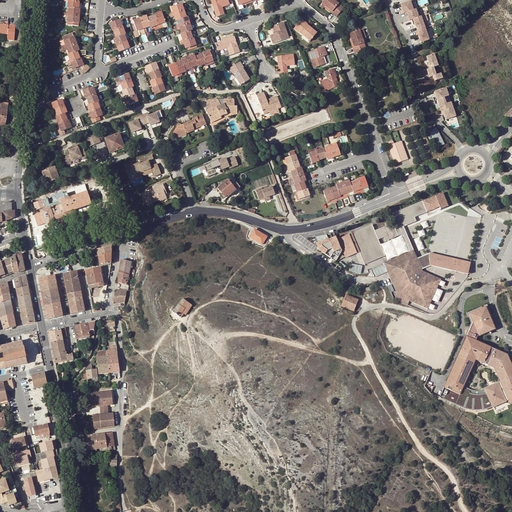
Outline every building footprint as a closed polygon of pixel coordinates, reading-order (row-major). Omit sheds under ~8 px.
[(227,0),(212,0),(217,13),(216,14),(217,17),(224,14),(222,7),(229,4),(227,0)] [(324,0),(323,1),(322,3),(338,16),(344,8),(336,1),(334,0),(324,0)] [(68,4),(68,8),(69,8),(79,9),(80,3),(79,2),(66,1),(66,4),(68,4)] [(410,1),(400,5),(402,10),(400,11),(401,14),(406,12),(413,10),(410,1)] [(338,16),(322,3),(319,6),(323,9),(324,7),(336,17),(338,16)] [(168,14),(169,16),(184,11),(182,4),(171,8),(173,12),(168,14)] [(79,9),(69,8),(68,13),(62,13),(62,15),(66,15),(80,17),(81,9),(79,9)] [(413,10),(406,12),(409,21),(413,19),(419,17),(418,14),(420,14),(418,8),(413,10)] [(184,11),(169,16),(170,17),(174,16),(176,21),(177,20),(186,17),(184,11)] [(155,15),(159,27),(160,30),(163,28),(162,24),(165,23),(165,21),(167,21),(165,14),(164,15),(163,15),(162,13),(162,12),(155,14),(155,15)] [(80,17),(66,15),(66,18),(68,18),(68,22),(79,24),(80,17)] [(148,19),(150,27),(151,28),(156,26),(157,28),(159,27),(155,15),(152,16),(152,18),(148,19)] [(147,18),(147,16),(140,18),(145,33),(147,32),(146,28),(150,27),(148,19),(147,18)] [(177,25),(177,28),(190,23),(188,17),(186,17),(177,20),(179,25),(177,25)] [(419,17),(413,19),(417,31),(425,28),(421,17),(419,17)] [(142,35),(145,34),(145,33),(140,18),(133,20),(135,24),(133,25),(135,32),(137,31),(140,30),(142,35)] [(14,41),(15,26),(12,26),(8,25),(8,19),(0,20),(0,31),(4,31),(4,33),(7,33),(7,40),(14,41)] [(302,19),(301,20),(313,30),(314,29),(302,19)] [(110,24),(112,31),(113,31),(125,26),(124,24),(122,25),(120,20),(110,24)] [(313,30),(301,20),(297,26),(295,28),(310,41),(317,33),(313,30)] [(190,23),(177,28),(178,30),(180,29),(182,34),(189,31),(191,31),(192,30),(190,23)] [(276,29),(275,30),(276,34),(271,35),(273,43),(289,38),(284,23),(275,26),(276,29)] [(126,28),(125,26),(113,31),(115,34),(116,33),(117,38),(124,35),(126,34),(124,29),(126,28)] [(417,31),(415,32),(416,35),(418,34),(421,43),(429,40),(425,28),(417,31)] [(349,34),(351,39),(356,53),(366,49),(363,39),(366,38),(363,29),(349,34)] [(189,31),(182,34),(181,34),(183,40),(181,41),(181,43),(193,39),(192,36),(191,36),(189,31)] [(74,38),(72,33),(62,37),(63,40),(66,46),(61,47),(61,48),(62,50),(77,44),(75,40),(74,37),(74,38)] [(126,39),(124,35),(117,38),(116,38),(114,39),(117,45),(129,41),(132,40),(131,38),(129,38),(126,39)] [(222,43),(221,41),(218,42),(220,50),(227,48),(230,55),(239,52),(234,38),(222,43)] [(196,45),(194,39),(193,39),(181,43),(182,45),(184,44),(186,49),(196,45)] [(129,41),(117,45),(119,52),(130,48),(128,44),(130,43),(129,41)] [(77,51),(80,50),(77,44),(62,50),(63,52),(67,50),(69,55),(76,52),(77,51)] [(322,61),(324,60),(323,56),(327,55),(324,47),(309,52),(314,68),(324,64),(322,61)] [(209,50),(202,53),(203,54),(207,65),(210,64),(209,63),(213,61),(209,50)] [(76,52),(69,55),(68,55),(70,60),(67,61),(68,63),(80,59),(79,55),(77,56),(76,52)] [(195,58),(198,66),(199,67),(204,64),(205,66),(207,65),(203,54),(199,55),(200,57),(195,58)] [(280,66),(279,67),(280,74),(288,73),(287,69),(287,65),(295,64),(293,54),(279,56),(280,66)] [(188,57),(193,70),(195,69),(194,67),(198,66),(195,58),(195,57),(194,55),(188,57)] [(438,66),(434,55),(426,57),(429,65),(428,65),(429,69),(433,68),(438,66)] [(181,60),(181,61),(185,71),(190,69),(191,71),(193,70),(188,57),(181,60)] [(73,70),(73,69),(84,65),(81,58),(80,59),(68,63),(69,66),(71,65),(73,70)] [(181,61),(175,63),(180,76),(182,75),(181,73),(186,71),(185,71),(181,61)] [(241,61),(239,63),(247,76),(249,75),(241,61)] [(149,73),(161,69),(160,67),(158,67),(156,63),(145,67),(148,74),(149,73)] [(180,76),(175,63),(168,66),(173,77),(174,76),(177,75),(177,77),(180,76)] [(247,76),(239,63),(230,68),(241,85),(249,80),(247,76)] [(427,70),(430,78),(433,76),(435,81),(443,79),(441,74),(436,75),(433,68),(429,69),(427,70)] [(160,78),(162,77),(159,72),(161,71),(161,69),(149,73),(151,77),(151,76),(153,80),(160,78)] [(334,72),(333,69),(325,72),(326,73),(327,75),(328,79),(320,81),(324,91),(337,86),(334,77),(336,77),(337,76),(335,72),(334,72)] [(118,82),(119,85),(131,80),(129,74),(118,78),(120,82),(118,82)] [(387,92),(395,88),(389,76),(381,80),(387,92)] [(153,80),(152,81),(150,82),(153,88),(165,84),(164,82),(162,82),(160,78),(153,80)] [(132,87),(134,87),(133,84),(131,80),(119,85),(120,87),(122,86),(123,91),(130,88),(132,87)] [(286,98),(293,102),(295,99),(297,95),(304,99),(309,91),(295,83),(286,98)] [(165,84),(153,88),(154,92),(155,95),(166,91),(164,87),(166,86),(165,84)] [(86,98),(87,98),(98,93),(97,91),(95,92),(93,87),(83,91),(86,98)] [(130,88),(123,91),(122,91),(124,97),(122,98),(123,100),(135,95),(133,91),(132,92),(130,88)] [(444,89),(434,92),(437,100),(444,98),(449,96),(447,91),(445,92),(444,89)] [(268,102),(267,100),(264,92),(257,95),(264,114),(281,107),(277,98),(268,102)] [(91,105),(98,102),(99,102),(97,96),(99,95),(101,95),(100,93),(98,93),(87,98),(88,101),(89,100),(91,105)] [(135,95),(123,100),(124,102),(126,101),(128,106),(138,102),(135,95)] [(444,98),(437,100),(440,108),(443,107),(445,111),(453,108),(451,102),(446,104),(444,98)] [(51,108),(52,111),(65,106),(64,104),(63,102),(62,99),(52,103),(51,103),(49,104),(51,109),(51,108)] [(221,106),(218,99),(207,100),(207,112),(211,121),(221,117),(224,115),(225,115),(227,114),(237,114),(237,110),(240,110),(239,106),(234,106),(234,101),(234,99),(224,99),(224,104),(221,106)] [(8,104),(0,102),(0,121),(6,123),(8,110),(8,104)] [(87,106),(90,112),(103,108),(102,105),(100,106),(98,102),(91,105),(89,105),(87,106)] [(65,106),(52,111),(53,113),(55,112),(57,116),(64,114),(65,113),(67,112),(65,106)] [(103,108),(90,112),(93,119),(91,119),(93,124),(101,120),(99,117),(103,115),(101,110),(103,110),(103,108)] [(456,116),(453,108),(445,111),(441,112),(442,116),(444,115),(446,120),(456,116)] [(149,116),(148,113),(141,116),(145,125),(149,123),(150,125),(150,126),(160,122),(156,113),(149,116)] [(64,114),(57,116),(56,117),(58,122),(55,123),(56,125),(68,121),(67,117),(66,118),(64,114)] [(206,124),(203,115),(193,119),(193,121),(182,125),(179,124),(172,135),(173,138),(183,134),(198,128),(198,127),(206,124)] [(129,124),(132,133),(141,129),(141,128),(140,127),(145,125),(141,116),(135,119),(136,121),(129,124)] [(243,118),(238,120),(242,129),(247,127),(243,118)] [(68,121),(56,125),(57,128),(59,127),(61,132),(72,127),(69,120),(68,121)] [(432,130),(439,147),(446,144),(439,127),(432,130)] [(102,141),(98,133),(87,138),(91,146),(102,141)] [(110,153),(116,151),(124,149),(120,134),(105,138),(110,153)] [(393,141),(387,143),(394,164),(408,159),(401,141),(394,144),(393,141)] [(330,147),(334,157),(341,155),(337,144),(330,147)] [(68,166),(89,160),(86,148),(81,150),(80,145),(69,148),(71,155),(65,156),(68,166)] [(327,158),(327,160),(334,157),(330,147),(328,147),(324,149),(327,158)] [(324,149),(323,148),(316,150),(319,160),(327,158),(324,149)] [(312,164),(319,161),(319,160),(316,150),(313,151),(308,153),(312,164)] [(135,177),(134,174),(141,171),(142,174),(147,172),(146,170),(150,168),(148,164),(147,161),(153,159),(151,155),(138,160),(139,163),(131,166),(130,164),(125,166),(127,170),(126,170),(130,179),(135,177)] [(287,165),(298,161),(296,155),(285,159),(287,163),(287,165)] [(221,166),(221,168),(222,170),(224,169),(229,166),(230,168),(238,165),(235,156),(227,160),(226,158),(219,160),(218,159),(212,161),(214,168),(221,166)] [(300,168),(298,161),(287,165),(288,167),(290,172),(291,171),(300,168)] [(134,174),(135,177),(140,174),(141,177),(152,172),(155,171),(153,166),(151,163),(148,164),(150,168),(146,170),(147,172),(142,174),(141,171),(134,174)] [(157,164),(153,166),(155,171),(152,172),(154,176),(161,173),(157,164)] [(42,172),(44,178),(48,177),(50,182),(60,179),(55,167),(42,172)] [(304,173),(302,167),(300,168),(291,171),(292,175),(290,176),(291,178),(304,173)] [(304,173),(291,178),(292,180),(294,179),(296,185),(304,181),(306,181),(304,173)] [(365,176),(357,179),(358,180),(362,193),(365,193),(364,189),(368,187),(365,176)] [(217,188),(225,198),(227,196),(229,197),(240,187),(234,179),(229,181),(228,180),(217,188)] [(358,180),(350,183),(353,191),(354,195),(360,193),(361,194),(362,193),(358,180)] [(304,181),(296,185),(294,185),(297,191),(294,192),(295,194),(307,189),(304,181)] [(349,181),(342,183),(347,196),(349,195),(349,193),(353,191),(350,183),(349,181)] [(336,185),(336,186),(340,196),(344,194),(345,196),(347,196),(342,183),(336,185)] [(153,193),(151,191),(148,192),(148,191),(143,194),(148,206),(153,204),(153,203),(160,200),(166,197),(165,194),(167,193),(165,188),(163,189),(161,185),(153,188),(154,190),(155,192),(153,193)] [(259,200),(264,199),(270,196),(275,194),(273,188),(272,186),(266,188),(262,190),(261,189),(255,191),(259,200)] [(336,186),(330,189),(335,203),(337,202),(337,201),(336,199),(340,197),(340,196),(336,186)] [(307,189),(295,194),(296,196),(298,195),(300,200),(310,196),(308,189),(307,189)] [(335,203),(330,189),(323,191),(327,202),(331,200),(332,202),(333,204),(335,203)] [(49,202),(48,199),(42,200),(45,209),(34,213),(38,226),(46,223),(47,224),(48,225),(49,226),(50,227),(51,227),(52,227),(56,225),(75,219),(71,211),(74,210),(91,204),(87,192),(69,198),(68,196),(65,197),(61,198),(60,195),(53,197),(51,198),(50,198),(51,201),(49,202)] [(349,227),(349,228),(351,232),(364,264),(384,256),(378,240),(384,237),(385,241),(402,234),(400,228),(403,227),(416,221),(414,217),(435,209),(434,205),(438,203),(435,196),(388,215),(392,223),(377,229),(374,230),(372,225),(359,229),(357,224),(349,227)] [(10,203),(10,201),(3,202),(3,204),(1,205),(0,205),(0,207),(2,214),(5,213),(12,210),(12,202),(10,203)] [(6,220),(15,217),(15,211),(12,210),(5,213),(6,220)] [(402,234),(409,252),(386,262),(400,293),(410,298),(409,301),(428,309),(440,279),(421,272),(420,270),(416,260),(403,227),(400,228),(402,234)] [(351,232),(349,228),(336,234),(338,238),(348,234),(348,233),(351,232)] [(263,246),(268,237),(254,229),(249,238),(263,246)] [(420,251),(425,248),(421,237),(415,239),(420,251)] [(492,248),(496,250),(501,240),(496,238),(492,248)] [(327,241),(321,250),(325,253),(324,254),(326,256),(328,257),(329,255),(333,258),(339,248),(327,241)] [(97,249),(98,256),(112,252),(112,244),(97,249)] [(98,256),(100,266),(111,264),(112,252),(98,256)] [(17,256),(10,258),(13,271),(14,274),(19,273),(25,270),(21,254),(17,256)] [(430,254),(416,260),(420,270),(430,266),(468,275),(468,273),(470,263),(430,254)] [(10,258),(1,262),(6,276),(8,275),(7,274),(13,271),(10,258)] [(132,262),(121,260),(119,273),(129,275),(132,262)] [(400,293),(386,262),(383,263),(398,296),(396,300),(407,305),(409,301),(410,298),(400,293)] [(101,267),(86,270),(89,286),(94,285),(95,288),(104,286),(103,283),(102,272),(101,267)] [(37,272),(39,279),(47,277),(46,273),(43,271),(37,272)] [(63,274),(67,294),(81,292),(77,271),(63,274)] [(110,271),(102,272),(103,283),(108,282),(110,271)] [(128,285),(129,275),(119,273),(117,282),(123,284),(122,289),(127,290),(128,290),(129,285),(128,285)] [(15,279),(16,289),(28,286),(26,275),(15,279)] [(47,277),(39,279),(43,299),(59,296),(55,276),(47,277)] [(0,284),(0,290),(8,288),(7,282),(0,284)] [(28,286),(16,289),(18,297),(30,295),(28,286)] [(8,288),(0,290),(0,296),(3,296),(10,294),(8,288)] [(121,303),(125,302),(127,290),(122,289),(116,290),(113,304),(121,303)] [(81,292),(67,294),(71,314),(85,311),(81,292)] [(30,295),(18,297),(20,307),(32,304),(30,295)] [(358,300),(346,295),(341,306),(353,311),(358,300)] [(59,296),(43,299),(44,306),(60,303),(59,296)] [(175,310),(173,313),(179,317),(179,316),(181,318),(182,316),(184,314),(185,315),(192,305),(183,299),(179,305),(178,304),(175,309),(175,310)] [(60,303),(44,306),(47,319),(63,316),(60,303)] [(488,409),(508,400),(510,405),(511,403),(511,365),(508,355),(476,340),(480,331),(484,333),(485,330),(487,331),(488,329),(490,330),(495,317),(487,303),(472,313),(477,321),(442,396),(455,405),(459,407),(464,409),(474,410),(483,410),(488,409)] [(32,304),(20,307),(21,314),(33,311),(32,304)] [(12,305),(0,308),(0,314),(13,312),(12,305)] [(33,311),(21,314),(23,324),(35,322),(33,311)] [(16,326),(14,314),(0,318),(4,329),(16,326)] [(74,326),(76,339),(90,336),(90,335),(95,334),(96,321),(74,326)] [(51,343),(63,341),(63,338),(61,329),(49,332),(51,343)] [(23,341),(0,346),(0,363),(1,369),(28,363),(23,341)] [(66,352),(63,341),(51,343),(54,355),(66,352)] [(117,350),(107,351),(107,357),(110,373),(120,372),(117,350)] [(54,355),(55,363),(74,359),(73,354),(67,355),(67,352),(66,352),(54,355)] [(107,357),(97,358),(99,374),(110,373),(107,357)] [(92,367),(91,365),(86,369),(87,374),(82,375),(83,380),(97,377),(96,369),(95,370),(94,367),(92,367)] [(42,387),(48,386),(44,372),(31,375),(32,381),(34,389),(38,388),(42,387)] [(4,382),(5,390),(14,388),(14,387),(13,382),(12,380),(4,382)] [(0,404),(8,402),(5,390),(4,382),(0,383),(0,404)] [(100,406),(100,413),(92,414),(94,429),(115,427),(113,412),(108,413),(108,405),(113,404),(111,390),(89,393),(91,406),(100,406)] [(48,424),(34,428),(35,435),(39,434),(43,433),(49,432),(48,424)] [(115,446),(113,433),(105,434),(107,448),(115,446)] [(105,434),(86,436),(88,450),(107,448),(105,434)] [(24,437),(11,440),(13,449),(26,446),(24,437)] [(33,463),(30,449),(13,453),(17,473),(30,471),(29,464),(33,463)] [(56,466),(36,471),(39,482),(58,478),(56,466)] [(25,478),(29,498),(38,496),(34,476),(25,478)] [(0,480),(0,494),(1,494),(8,492),(5,480),(0,480)] [(2,496),(0,496),(0,503),(0,504),(7,503),(8,507),(16,505),(13,495),(5,497),(5,496),(2,496)]
